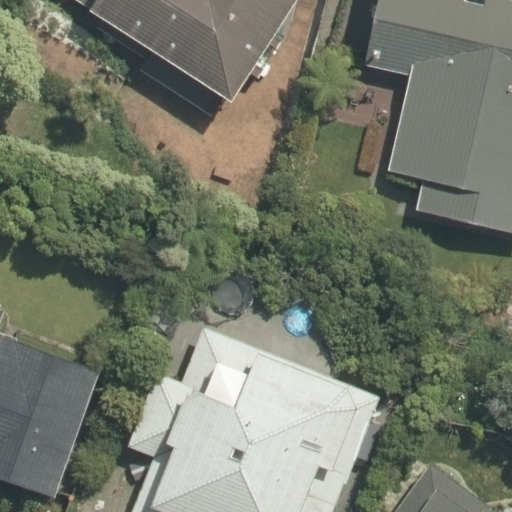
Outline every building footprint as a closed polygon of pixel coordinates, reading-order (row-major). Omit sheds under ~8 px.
[(142,71),(228,124),(304,0),(79,0),(107,17),(100,29),(149,60),(142,71)] [(417,210),(511,231),(511,0),(378,0),(364,64),(412,75),(390,170),(425,178),(417,210)] [(0,477),(58,497),(103,367),(1,331),(9,307),(0,303),(0,477)] [(134,511),(335,511),(381,397),(208,329),(187,382),(159,371),(130,445),(157,455),(134,511)] [(511,511),(511,505),(494,507),(432,464),(398,511),(511,511)]
